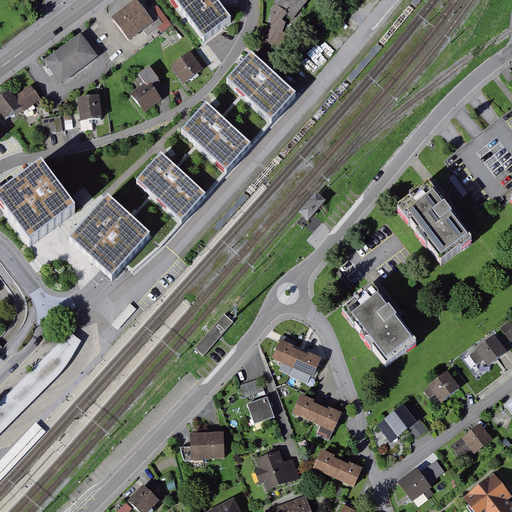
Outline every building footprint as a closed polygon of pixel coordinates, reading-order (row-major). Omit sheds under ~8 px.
[(164,0),(201,49),(234,25),(215,0),(164,0)] [(313,1),(312,0),(279,0),(277,3),(298,20),(313,1)] [(152,25),(135,3),(110,21),(127,44),(152,25)] [(97,58),(80,36),(42,64),(59,87),(97,58)] [(314,69),(335,51),(326,40),(299,62),(305,69),(311,65),(314,69)] [(202,67),(191,53),(171,69),(183,83),(202,67)] [(247,53),(218,85),(234,100),(269,130),(298,98),(247,53)] [(159,100),(168,97),(164,84),(155,87),(159,100)] [(160,102),(147,85),(131,97),(144,114),(160,102)] [(0,112),(6,120),(19,110),(22,114),(40,101),(30,87),(15,98),(10,90),(0,97),(0,112)] [(102,120),(98,98),(76,101),(79,123),(102,120)] [(234,100),(218,117),(253,148),(269,130),(234,100)] [(202,103),(174,135),(189,149),(224,180),(253,148),(218,117),(202,103)] [(63,131),(62,117),(43,119),(44,133),(63,131)] [(189,149),(173,167),(208,198),(224,180),(189,149)] [(157,154),(129,186),(144,199),(179,230),(208,198),(173,167),(157,154)] [(42,164),(0,195),(0,213),(29,252),(80,215),(42,164)] [(474,243),(429,187),(398,211),(444,267),(474,243)] [(304,217),(308,220),(312,215),(325,200),(316,192),(299,212),(304,217)] [(105,198),(64,244),(97,274),(110,286),(122,272),(152,240),(127,217),(105,198)] [(144,199),(127,217),(152,240),(122,272),(127,276),(162,248),(179,230),(144,199)] [(420,345),(375,288),(344,312),(390,369),(420,345)] [(115,324),(122,331),(141,310),(133,304),(115,324)] [(194,350),(204,358),(220,338),(233,323),(224,315),(194,350)] [(304,336),(292,332),(289,339),(301,343),(304,336)] [(75,333),(0,407),(0,438),(61,378),(75,361),(86,343),(75,333)] [(508,350),(495,336),(475,353),(488,368),(508,350)] [(301,350),(282,341),(273,360),(314,379),(323,360),(301,350)] [(460,386),(448,373),(428,390),(440,403),(460,386)] [(275,418),(260,379),(246,385),(253,404),(248,406),(256,426),(275,418)] [(343,416),(302,397),(293,416),(334,435),(343,416)] [(416,424),(403,408),(381,427),(395,444),(410,432),(417,441),(430,431),(421,420),(416,424)] [(0,480),(44,433),(35,423),(0,461),(0,480)] [(491,441),(479,426),(455,446),(463,455),(471,448),(476,454),(491,441)] [(223,433),(192,436),(194,461),(225,458),(223,433)] [(285,463),(280,451),(258,460),(270,491),(302,479),(294,460),(285,463)] [(363,469),(322,451),(314,470),(355,488),(363,469)] [(432,488),(417,471),(400,485),(415,503),(432,488)] [(511,511),(511,507),(507,502),(511,497),(511,496),(495,476),(465,501),(474,511),(511,511)] [(148,511),(159,501),(142,485),(128,500),(140,511),(148,511)] [(312,511),(306,497),(271,511),(312,511)] [(240,511),(234,499),(212,511),(240,511)]
